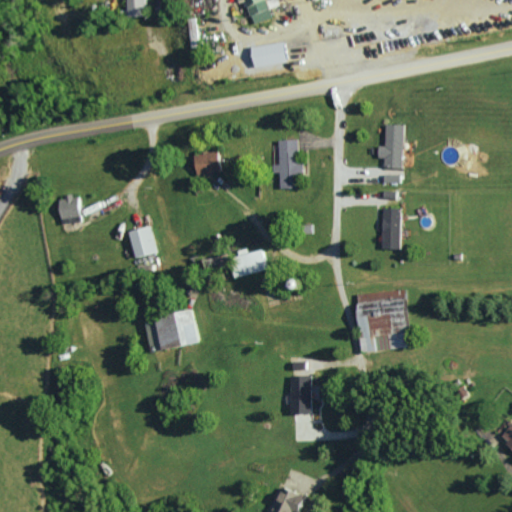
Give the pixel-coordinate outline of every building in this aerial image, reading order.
[(146,0),(130,0),(131,17),(147,16),(146,0)] [(250,0),(258,24),(277,18),(274,8),(283,6),(281,0),(271,0),(270,0),(240,0),(242,2),(247,0),(250,0)] [(200,18),(190,18),(191,55),(200,55),(200,18)] [(407,169),(409,125),(390,125),(390,147),(384,147),(383,158),(390,159),(389,169),(407,169)] [(284,189),(308,188),(308,165),(303,165),(302,140),(283,140),(284,189)] [(201,174),(224,173),(223,153),(200,154),(201,174)] [(405,183),(405,175),(389,175),(388,183),(405,183)] [(85,196),(66,196),(66,223),(86,223),(85,196)] [(405,250),(405,209),(386,208),(386,249),(405,250)] [(160,253),(153,227),(131,233),(138,259),(160,253)] [(250,253),(249,249),(234,251),(239,277),(271,271),(267,250),(250,253)] [(363,294),(367,352),(384,351),(383,338),(410,336),(411,346),(416,346),(413,291),(363,294)] [(169,352),(203,344),(195,311),(161,319),(169,352)] [(316,376),(296,376),(297,415),(317,414),(316,376)] [(277,511),(297,511),(298,511),(307,511),(313,494),(285,486),(277,511)]
